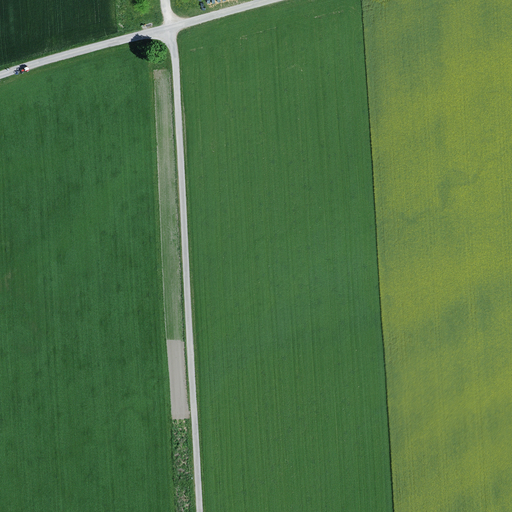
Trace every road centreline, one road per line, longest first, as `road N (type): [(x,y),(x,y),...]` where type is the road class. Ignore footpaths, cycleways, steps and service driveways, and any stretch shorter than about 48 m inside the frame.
road 1 (track): [(170,0),(198,511)]
road 2 (track): [(0,76),(254,0)]
